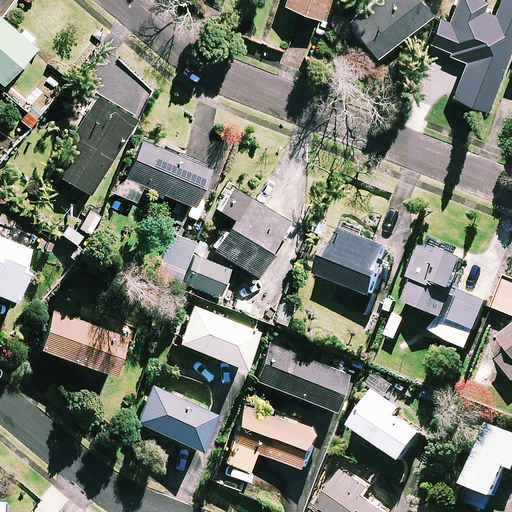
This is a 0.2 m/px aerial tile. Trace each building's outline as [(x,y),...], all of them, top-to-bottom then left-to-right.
[(283,0),(319,11),(322,0),(283,0)] [(427,6),(422,0),(366,0),(345,17),(371,50),(427,6)] [(495,32),(502,15),(465,0),(452,0),(428,58),(456,70),(459,62),(495,77),(511,39),(495,32)] [(0,81),(31,45),(0,19),(0,81)] [(85,193),(127,115),(92,96),(49,173),(85,193)] [(132,200),(138,184),(158,191),(146,220),(176,232),(202,163),(136,137),(115,194),(132,200)] [(282,218),(226,183),(212,206),(228,216),(209,247),(249,272),(282,218)] [(387,246),(336,227),(318,276),(369,295),(387,246)] [(180,279),(192,240),(175,235),(163,274),(180,279)] [(0,294),(10,298),(22,267),(19,266),(27,247),(0,236),(0,294)] [(462,257),(421,241),(407,277),(411,278),(402,301),(443,317),(435,335),(466,347),(484,300),(451,287),(462,257)] [(226,268),(193,255),(182,282),(215,295),(226,268)] [(511,281),(504,278),(493,308),(511,315),(511,281)] [(252,327),(190,303),(176,340),(237,364),(252,327)] [(102,328),(48,308),(35,345),(108,371),(121,336),(128,339),(133,325),(107,315),(102,328)] [(511,326),(498,338),(505,346),(492,358),(511,381),(511,326)] [(342,371),(266,342),(252,378),(328,407),(342,371)] [(210,411),(149,383),(133,419),(194,446),(210,411)] [(397,406),(369,389),(346,425),(399,459),(417,431),(391,415),(397,406)] [(304,469),(317,433),(267,414),(243,405),(222,460),(245,469),(252,450),(304,469)] [(511,467),(511,433),(485,422),(453,497),(485,510),(503,465),(511,469),(511,467)] [(367,487),(339,469),(316,506),(325,511),(389,511),(362,494),(367,487)]
